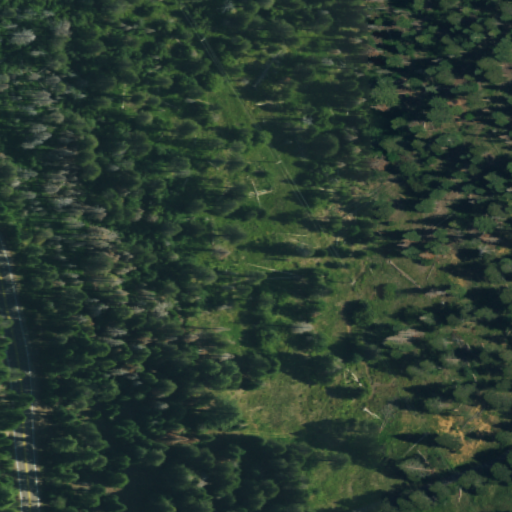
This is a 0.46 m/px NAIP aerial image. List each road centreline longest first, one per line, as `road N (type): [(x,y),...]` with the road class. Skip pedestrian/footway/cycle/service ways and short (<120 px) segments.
road 1 (primary): [(32,511),(17,333),(0,262)]
road 2 (residential): [(350,511),(495,458),(511,443)]
